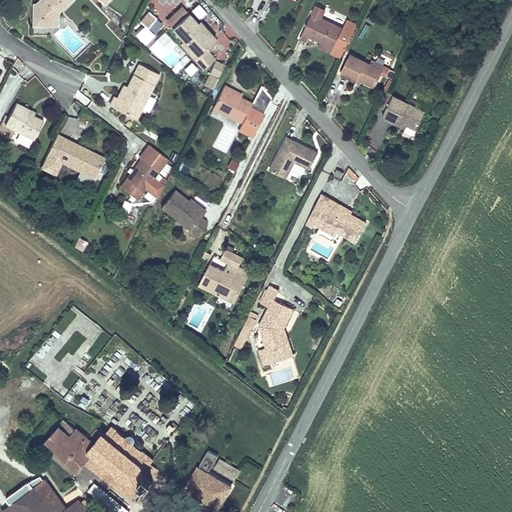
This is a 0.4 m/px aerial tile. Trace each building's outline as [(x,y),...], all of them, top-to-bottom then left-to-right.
[(32,6),(32,27),(44,27),(58,13),(70,2),(71,0),(40,0),(36,5),(32,6)] [(198,20),(206,15),(200,5),(191,10),(198,20)] [(322,18),(326,10),(316,5),(301,38),(308,41),(310,37),(321,43),(333,49),(343,28),(322,18)] [(58,28),(58,13),(44,27),(58,28)] [(196,25),(189,15),(172,29),(184,43),(182,45),(202,69),(214,59),(205,49),(215,40),(208,32),(205,35),(196,25)] [(343,28),(333,49),(331,53),(330,55),(341,60),(358,24),(347,19),(343,28)] [(196,25),(205,35),(208,32),(200,22),(196,25)] [(164,33),(149,49),(176,75),(191,59),(164,33)] [(319,47),(331,53),(333,49),(321,43),(319,47)] [(383,71),(370,64),(351,54),(341,73),(357,82),(364,82),(374,87),(381,74),(383,71)] [(375,61),(372,59),(370,64),(383,71),(381,74),(386,76),(390,69),(383,65),(384,62),(379,57),(375,61)] [(220,77),(225,67),(216,62),(212,72),(220,77)] [(116,97),(114,96),(109,105),(136,119),(160,75),(138,63),(127,85),(119,99),(116,97)] [(190,77),(198,70),(192,63),(184,71),(190,77)] [(389,89),(392,81),(382,77),(379,85),(389,89)] [(127,85),(124,84),(116,97),(119,99),(127,85)] [(253,103),(241,97),(230,91),(231,88),(225,85),(211,111),(241,126),(238,131),(252,139),(265,113),(251,106),(253,103)] [(231,88),(230,91),(241,97),(242,93),(231,88)] [(386,91),(379,104),(387,109),(394,96),(386,91)] [(426,112),(394,96),(387,109),(383,116),(399,125),(401,120),(408,123),(404,131),(413,136),(426,112)] [(29,114),(31,109),(17,102),(5,125),(34,138),(43,121),(29,114)] [(57,133),(46,155),(54,159),(65,137),(57,133)] [(295,162),(308,172),(318,152),(286,136),(269,169),(287,178),(295,162)] [(65,137),(54,159),(46,155),(40,167),(55,175),(62,163),(79,172),(76,179),(88,186),(92,178),(94,180),(102,165),(86,157),(90,150),(65,137)] [(139,156),(141,158),(126,178),(144,192),(146,189),(159,199),(164,185),(155,178),(169,160),(148,145),(139,156)] [(90,150),(86,157),(102,165),(106,158),(90,150)] [(187,175),(191,165),(181,162),(178,171),(187,175)] [(341,178),(343,174),(336,170),(333,174),(341,178)] [(138,200),(144,192),(126,178),(120,186),(138,200)] [(199,218),(203,214),(186,201),(174,191),(161,207),(196,235),(205,223),(199,218)] [(189,199),(186,201),(203,214),(204,212),(189,199)] [(348,213),(349,210),(333,201),(326,215),(322,223),(339,232),(356,240),(365,221),(348,213)] [(131,207),(127,220),(135,222),(139,210),(131,207)] [(312,225),(336,238),(339,232),(322,223),(326,215),(319,211),(312,225)] [(228,240),(228,231),(220,231),(219,239),(228,240)] [(83,250),(89,241),(79,235),(73,244),(83,250)] [(219,257),(229,262),(235,266),(240,256),(223,248),(219,257)] [(198,284),(220,295),(222,289),(236,297),(246,277),(233,271),(230,277),(223,274),(225,270),(209,262),(198,284)] [(235,266),(229,262),(225,270),(223,274),(230,277),(233,271),(235,266)] [(261,325),(268,346),(270,352),(287,346),(281,329),(284,326),(294,307),(276,297),(280,288),(272,284),(263,301),(271,305),(261,325)] [(234,302),(236,297),(222,289),(220,295),(234,302)] [(248,314),(233,343),(240,347),(256,318),(248,314)] [(287,346),(270,352),(268,346),(261,349),(266,362),(294,352),(284,326),(281,329),(287,346)] [(147,380),(155,392),(169,383),(162,371),(147,380)] [(75,393),(85,384),(74,372),(64,381),(75,393)] [(170,408),(182,420),(197,405),(184,393),(170,408)] [(95,453),(88,448),(94,441),(68,420),(48,446),(80,472),(86,465),(95,453)] [(88,448),(95,453),(109,465),(101,475),(129,494),(140,496),(145,491),(148,493),(157,481),(153,477),(158,470),(152,464),(155,460),(109,426),(103,434),(100,432),(94,441),(88,448)] [(208,447),(199,462),(210,468),(218,452),(208,447)] [(109,465),(95,453),(86,465),(101,475),(109,465)] [(235,472),(239,466),(223,456),(219,463),(235,472)] [(250,457),(245,465),(252,469),(254,466),(258,469),(261,464),(250,457)] [(220,506),(234,483),(203,465),(190,488),(220,506)] [(55,511),(49,505),(57,498),(41,480),(2,511),(55,511)] [(85,511),(87,511),(76,498),(64,508),(57,498),(49,505),(55,511),(85,511)]
